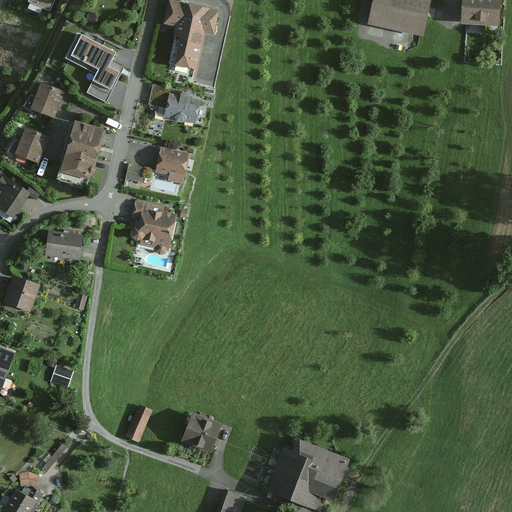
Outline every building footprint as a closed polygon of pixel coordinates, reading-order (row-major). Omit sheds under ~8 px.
[(179,27),(170,73),(197,79),(207,33),(215,35),(220,10),(170,0),(166,24),(179,27)] [(373,0),(368,27),(424,38),(431,0),(373,0)] [(463,0),(462,26),(500,28),(500,0),(463,0)] [(107,89),(117,71),(109,66),(118,49),(96,37),(81,65),(98,74),(94,82),(107,89)] [(55,118),(64,92),(42,85),(33,110),(55,118)] [(202,100),(184,96),(185,92),(154,86),(151,105),(168,108),(166,117),(197,124),(202,100)] [(117,114),(119,105),(111,103),(109,112),(117,114)] [(90,182),(104,130),(74,122),(60,174),(90,182)] [(39,165),(49,138),(27,129),(17,157),(39,165)] [(155,172),(170,175),(169,181),(184,184),(190,154),(161,147),(155,172)] [(145,168),(130,166),(127,180),(142,182),(145,168)] [(0,206),(0,211),(16,222),(33,196),(1,176),(0,177),(0,202),(2,204),(0,206)] [(140,245),(156,248),(156,252),(160,255),(166,254),(167,251),(169,251),(177,214),(164,211),(164,208),(135,202),(132,218),(140,220),(138,227),(135,228),(132,231),(132,237),(136,240),(141,241),(140,245)] [(81,261),(83,235),(49,232),(46,258),(81,261)] [(39,287),(14,278),(5,305),(30,313),(39,287)] [(87,299),(79,297),(76,309),(84,311),(87,299)] [(0,389),(1,390),(15,353),(0,347),(0,389)] [(67,383),(72,371),(58,365),(53,378),(67,383)] [(152,409),(139,403),(126,435),(139,440),(152,409)] [(222,419),(192,408),(182,438),(211,449),(222,419)] [(334,498),(351,455),(298,434),(293,447),(283,443),(266,488),(315,508),(321,493),(334,498)] [(38,476),(30,472),(19,474),(20,487),(32,486),(34,485),(38,476)] [(240,511),(246,495),(226,488),(216,511),(240,511)] [(26,511),(33,501),(15,490),(0,511),(26,511)]
